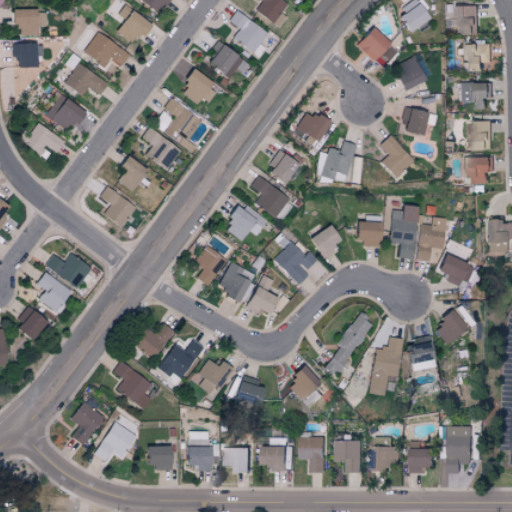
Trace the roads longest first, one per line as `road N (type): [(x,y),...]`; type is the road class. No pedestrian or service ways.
road 1 (residential): [(0,446),(46,403),(356,0)]
road 2 (residential): [(409,301),(371,283),(347,283),(295,333),(271,347),(247,346),(29,191),(0,148)]
road 3 (residential): [(149,505),(511,506)]
road 4 (residential): [(55,210),(213,0)]
road 5 (residential): [(21,430),(93,493),(149,505)]
